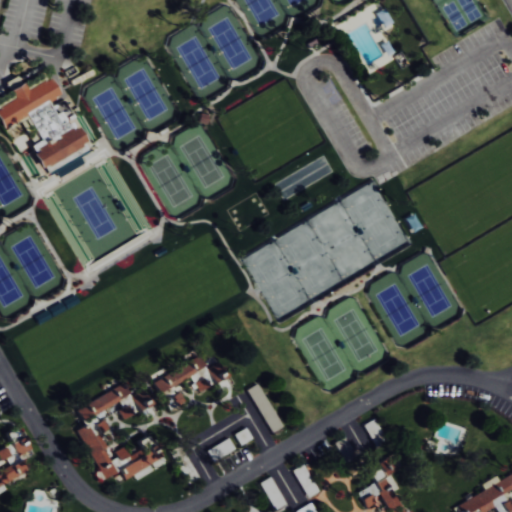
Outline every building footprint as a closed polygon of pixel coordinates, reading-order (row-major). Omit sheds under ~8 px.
[(82,145),(70,121),(63,125),(51,102),(56,99),(45,77),(21,90),(17,84),(5,90),(9,98),(0,102),(0,127),(22,116),(36,141),(25,147),(37,169),(82,145)] [(149,382),(155,394),(187,377),(195,391),(209,384),(224,377),(217,363),(204,370),(197,356),(149,382)] [(259,383),(246,390),(270,433),(283,426),(259,383)] [(143,408),(136,394),(127,398),(134,412),(143,408)] [(0,486),(16,478),(20,465),(15,457),(25,452),(28,443),(16,440),(0,447),(0,459),(6,462),(8,465),(0,468),(0,486)] [(356,493),(365,511),(369,511),(384,505),(387,511),(394,511),(401,509),(392,492),(397,489),(389,473),(400,468),(393,455),(363,470),(371,485),(356,493)]
